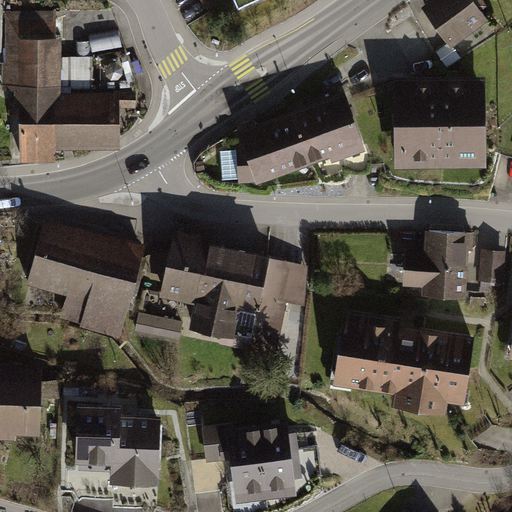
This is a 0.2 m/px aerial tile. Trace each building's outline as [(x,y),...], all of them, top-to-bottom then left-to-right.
[(425,0),(421,3),(450,41),(486,14),(480,6),(487,2),(485,0),(425,0)] [(122,109),(122,92),(73,92),(73,86),(63,86),(64,39),(58,39),(58,12),(8,12),(7,64),(4,64),(4,90),(17,90),(17,111),(22,111),(23,161),(59,161),(59,149),(122,149),(122,109)] [(450,41),(436,50),(447,66),(460,57),(450,41)] [(395,74),(396,164),(486,163),(485,73),(395,74)] [(344,90),(237,126),(243,143),(236,143),(239,181),(255,180),(329,154),(331,158),(363,148),(344,90)] [(122,92),(122,109),(138,109),(138,92),(122,92)] [(44,217),(26,282),(68,293),(61,318),(116,333),(141,243),(44,217)] [(173,227),(159,292),(194,299),(189,322),(249,335),(267,255),(268,248),(219,237),(182,229),(173,227)] [(471,295),(473,231),(426,229),(426,251),(409,251),(408,282),(423,282),(423,293),(471,295)] [(507,251),(480,250),(479,282),(506,283),(507,251)] [(267,255),(249,335),(278,342),(286,300),(305,303),(308,263),(267,255)] [(182,319),(139,310),(134,332),(178,341),(182,319)] [(348,310),(338,376),(396,384),(393,400),(451,408),(454,392),(471,394),(481,329),(348,310)] [(0,434),(17,435),(17,431),(41,432),(43,402),(45,360),(3,358),(3,347),(0,346),(0,434)] [(73,462),(110,462),(118,463),(119,411),(119,401),(75,400),(73,462)] [(133,411),(119,411),(118,463),(110,462),(109,481),(157,483),(159,412),(133,411)] [(232,458),(238,502),(296,493),(288,440),(286,419),(233,426),(232,420),(201,424),(206,461),(232,458)]
